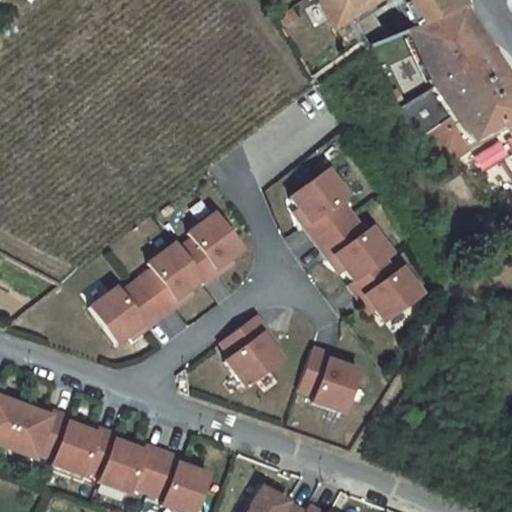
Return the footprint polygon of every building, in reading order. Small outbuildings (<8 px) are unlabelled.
[(334,0),(342,12),(359,0),(410,0),(427,23),(457,10),(450,0),(334,0)] [(427,23),(367,50),(398,113),(414,145),(423,139),(446,166),(464,153),(464,154),(474,148),(472,145),(497,133),(498,135),(511,125),(511,94),(457,10),(427,23)] [(324,172),(288,198),(296,211),(306,224),(301,228),(313,242),(348,216),(338,202),(343,198),(324,172)] [(296,211),(292,215),(301,228),(306,224),(296,211)] [(200,281),(204,286),(219,275),(215,271),(229,260),(241,251),(214,215),(187,234),(192,240),(178,251),(200,281)] [(348,216),(313,242),(327,262),(331,258),(341,271),(350,283),(381,260),(387,256),(367,230),(361,234),(348,216)] [(133,283),(160,319),(179,305),(175,300),(188,291),(200,281),(178,251),(173,245),(147,264),(151,270),(133,283)] [(331,258),(327,262),(336,275),(341,271),(331,258)] [(215,271),(219,275),(232,265),(229,260),(215,271)] [(350,283),(345,287),(356,301),(361,298),(371,311),(380,324),(416,297),(397,271),(391,275),(381,260),(350,283)] [(89,308),(116,344),(128,335),(142,325),(145,330),(160,319),(133,283),(120,294),(115,288),(89,308)] [(175,300),(179,305),(192,295),(188,291),(175,300)] [(361,298),(356,301),(366,315),(371,311),(361,298)] [(224,363),(243,389),(279,361),(270,349),(260,336),(265,332),(254,317),(219,344),(229,358),(224,363)] [(128,335),(132,340),(145,330),(142,325),(128,335)] [(265,332),(260,336),(270,349),(275,345),(265,332)] [(310,351),(296,392),(312,398),(310,405),(341,416),(356,373),(342,368),(326,363),(328,357),(310,351)] [(328,357),(326,363),(342,368),(343,362),(328,357)] [(0,448),(3,449),(18,407),(4,402),(0,400),(0,448)] [(36,454),(52,460),(65,425),(67,419),(50,413),(48,419),(33,413),(18,407),(3,449),(34,460),(36,454)] [(35,407),(33,413),(48,419),(50,413),(35,407)] [(81,424),(79,430),(95,436),(97,430),(81,424)] [(83,472),(99,478),(112,443),(114,437),(97,430),(95,436),(79,430),(65,425),(52,460),(50,467),(80,478),(83,472)] [(128,442),(126,448),(142,454),(143,448),(128,442)] [(129,490),(146,495),(161,454),(143,448),(142,454),(126,448),(112,443),(99,478),(97,484),(127,496),(129,490)] [(161,454),(146,495),(162,502),(160,508),(169,511),(192,511),(205,478),(191,473),(176,467),(178,461),(161,454)] [(178,461),(176,467),(191,473),(194,467),(178,461)] [(262,484),(245,511),(308,511),(309,510),(262,484)]
